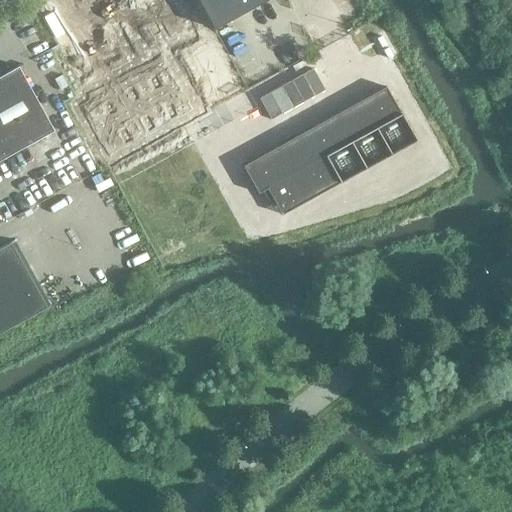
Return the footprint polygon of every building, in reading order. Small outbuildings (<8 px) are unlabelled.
[(177,0),(98,0),(140,76),(201,43),(177,0)] [(197,0),(214,29),(267,0),(197,0)] [(0,159),(54,131),(18,67),(0,76),(0,159)] [(283,216),(417,142),(386,87),(243,167),(259,194),(268,189),(283,216)] [(0,248),(0,333),(52,304),(51,303),(46,306),(11,244),(17,241),(16,239),(0,248)]
